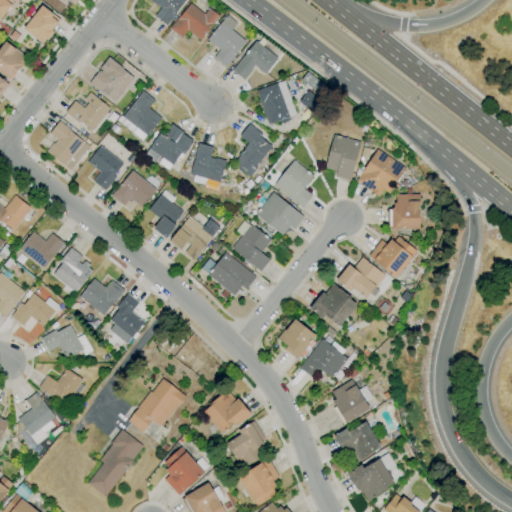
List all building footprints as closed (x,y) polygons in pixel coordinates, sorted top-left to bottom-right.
[(0,0),(11,0),(8,3),(10,5),(0,17),(0,0)] [(166,26),(154,16),(161,8),(156,4),(155,5),(149,0),(185,0),(175,13),(176,14),(166,26)] [(200,41),(187,31),(181,38),(168,28),(178,16),(179,17),(190,4),(203,15),(208,8),(219,17),(200,41)] [(40,5),(58,19),(50,30),(53,32),(46,40),(44,38),(40,44),(21,28),(40,5)] [(225,68),(213,57),(219,50),(207,40),(227,15),(237,23),(231,30),(245,41),(234,55),(235,56),(225,68)] [(12,30),(18,35),(13,41),(7,36),(12,30)] [(11,80),(9,79),(9,80),(0,73),(0,47),(5,41),(25,57),(22,61),(25,64),(21,70),(19,68),(15,74),(15,75),(11,80)] [(244,80),(232,70),(255,41),(278,59),(265,75),(254,66),(252,68),(253,69),(244,80)] [(114,102),(99,90),(98,91),(88,83),(99,70),(100,72),(102,70),(100,68),(109,57),(123,68),(122,69),(133,78),(114,102)] [(0,78),(8,85),(0,95),(2,97),(0,99),(0,78)] [(268,125),(256,91),(277,83),(290,120),(280,124),(279,121),(268,125)] [(147,137),(122,117),(139,95),(139,94),(141,91),(154,101),(148,108),(161,119),(147,137)] [(312,113),(298,102),(307,91),(321,102),(312,113)] [(91,131),(79,122),(78,123),(65,112),(74,101),(83,108),(88,103),(84,99),(89,92),(109,109),(91,131)] [(69,171),(45,152),(52,143),(54,144),(57,140),(49,134),(59,122),(71,131),(70,132),(88,146),(69,171)] [(172,165),(148,149),(160,132),(164,135),(171,124),(183,132),(182,134),(192,141),(183,155),(181,153),(172,165)] [(248,177),(232,164),(239,156),(238,156),(248,143),(239,136),(249,124),(262,134),(259,137),(271,146),(254,167),(256,168),(248,177)] [(350,181),(335,177),(336,171),(324,168),(333,134),(360,142),(350,181)] [(220,183),(189,174),(198,143),(213,147),(210,158),(214,159),(214,158),(226,161),(220,183)] [(105,191),(92,181),(99,173),(87,163),(100,146),(122,164),(113,175),(115,177),(105,191)] [(367,159),(360,157),(362,147),(370,149),(367,159)] [(378,197),(370,192),(355,181),(360,174),(376,149),(405,168),(388,194),(383,190),(378,197)] [(302,208),(273,185),(293,160),(313,176),(303,189),(312,196),(302,208)] [(141,208),(128,198),(122,206),(110,196),(120,183),(121,183),(131,170),(156,190),(141,208)] [(281,236),(254,214),(272,192),(303,217),(293,229),(289,226),(281,236)] [(419,229),(391,229),(391,228),(387,228),(387,210),(393,209),(393,203),(395,203),(395,194),(419,194),(419,229)] [(12,231),(0,221),(0,206),(3,209),(14,195),(30,208),(12,231)] [(165,239),(153,229),(159,220),(147,211),(160,195),(182,212),(173,223),(175,224),(174,225),(175,226),(165,239)] [(193,261),(184,253),(190,245),(186,242),(180,250),(169,241),(188,216),(201,227),(208,218),(219,227),(217,229),(220,231),(214,238),(213,236),(193,261)] [(260,272),(231,249),(250,224),(270,240),(260,253),(269,260),(260,272)] [(43,268),(18,249),(32,232),(44,242),(51,233),(64,243),(54,256),(53,255),(43,268)] [(394,278),(373,261),(367,256),(380,240),(386,244),(390,240),(393,242),(397,236),(416,251),(407,262),(407,264),(405,267),(403,267),(396,275),(396,276),(394,278)] [(3,259),(0,256),(0,250),(5,244),(12,249),(9,252),(9,253),(6,257),(6,256),(3,259)] [(74,293),(52,275),(61,264),(59,262),(70,248),(82,257),(78,262),(81,264),(84,261),(90,265),(88,267),(92,271),(74,293)] [(233,295),(207,275),(224,253),(255,277),(245,290),(240,286),(233,295)] [(365,299),(352,289),(349,292),(335,281),(348,264),(352,268),(361,257),(384,276),(374,288),(365,299)] [(4,318),(0,314),(0,273),(24,292),(4,318)] [(103,316),(78,297),(92,278),(105,289),(111,281),(123,290),(103,316)] [(340,328),(324,316),(321,319),(308,309),(321,292),(324,294),(332,284),(350,298),(349,299),(358,306),(340,328)] [(42,327),(30,317),(22,326),(10,316),(20,303),(23,305),(32,293),(55,311),(42,327)] [(131,338),(109,321),(118,309),(116,307),(126,293),(139,303),(131,312),(144,322),(131,338)] [(296,360),(284,350),(286,347),(276,339),(283,330),(285,331),(294,319),(315,336),(296,360)] [(66,360),(58,346),(48,352),(40,338),(54,330),(56,332),(69,325),(77,338),(82,335),(92,351),(84,355),(81,351),(66,360)] [(331,379),(318,368),(311,378),(299,368),(322,339),(329,346),(333,342),(344,351),(341,355),(346,359),(331,379)] [(65,404),(56,398),(55,400),(37,388),(46,375),(56,382),(65,368),(82,380),(65,404)] [(141,433),(127,422),(136,409),(149,391),(151,393),(162,379),(185,397),(177,407),(176,406),(159,428),(151,421),(141,433)] [(345,424),(345,423),(342,424),(333,408),(335,407),(332,401),(335,399),(330,392),(351,379),(357,390),(364,386),(372,398),(365,402),(369,409),(345,424)] [(221,434),(203,412),(209,407),(208,405),(214,399),(226,389),(235,400),(237,398),(251,415),(239,425),(236,421),(221,434)] [(30,436),(17,419),(30,409),(24,401),(36,392),(55,417),(30,436)] [(0,437),(0,417),(8,421),(0,437)] [(242,470),(234,458),(234,457),(225,444),(239,435),(237,431),(249,423),(250,423),(253,421),(264,438),(261,440),(263,444),(259,447),(264,455),(242,470)] [(353,465),(345,453),(343,454),(332,436),(347,427),(349,431),(364,421),(379,446),(372,450),(374,452),(353,465)] [(104,498),(86,484),(102,463),(98,460),(111,445),(110,443),(121,429),(142,446),(131,461),(132,462),(104,498)] [(178,496),(164,480),(169,476),(164,471),(167,469),(163,465),(164,464),(163,463),(180,447),(203,472),(178,496)] [(368,501),(363,493),(361,494),(359,491),(357,491),(355,488),(355,489),(347,477),(348,476),(346,473),(360,464),(363,468),(378,459),(387,453),(395,465),(388,470),(390,474),(389,475),(394,483),(386,488),(387,489),(368,501)] [(256,507),(253,501),(252,501),(237,478),(261,463),(267,459),(279,477),(272,481),(276,486),(272,488),(276,494),(256,507)] [(0,500),(0,478),(2,476),(13,485),(0,500)] [(188,511),(182,500),(184,499),(183,497),(207,483),(221,506),(224,511),(188,511)] [(0,511),(15,494),(20,499),(21,498),(37,511),(0,511)] [(384,511),(382,510),(395,494),(400,499),(402,497),(411,504),(409,505),(418,511),(384,511)] [(225,510),(222,506),(228,502),(231,507),(225,510)] [(258,511),(270,502),(276,509),(279,506),(282,510),(285,508),(288,511),(258,511)]
